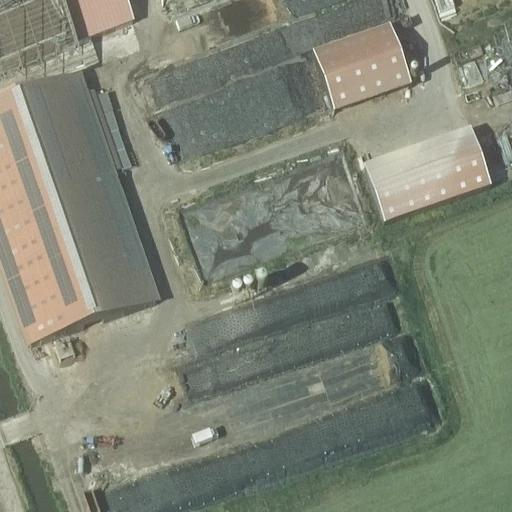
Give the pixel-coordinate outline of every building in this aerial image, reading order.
[(0,0),(0,17),(19,10),(14,0),(0,0)] [(58,0),(0,21),(0,59),(8,81),(140,32),(128,0),(58,0)] [(410,89),(389,31),(312,58),(333,116),(410,89)] [(0,277),(26,351),(68,337),(102,325),(158,306),(80,79),(24,99),(4,105),(0,106),(0,277)] [(490,191),(470,135),(364,172),(384,227),(490,191)]
